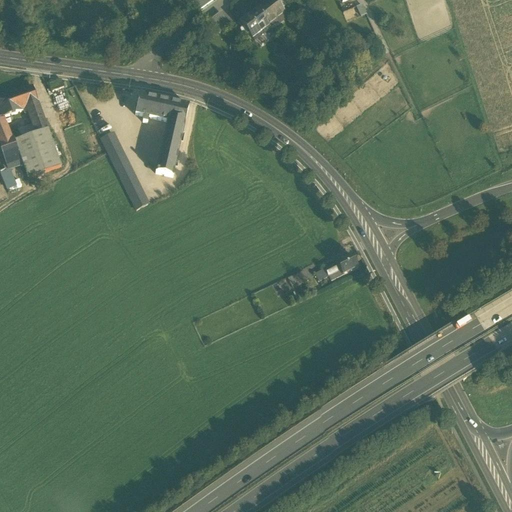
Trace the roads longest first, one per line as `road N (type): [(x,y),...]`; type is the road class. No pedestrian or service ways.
road 1 (motorway): [(511,311),(201,511)]
road 2 (motorway): [(240,511),(511,336)]
road 3 (secondary): [(353,207),(260,118),(194,89),(121,74)]
road 4 (secondary): [(462,417),(388,270)]
road 5 (residential): [(121,74),(227,0)]
road 6 (secondary): [(121,74),(0,56)]
